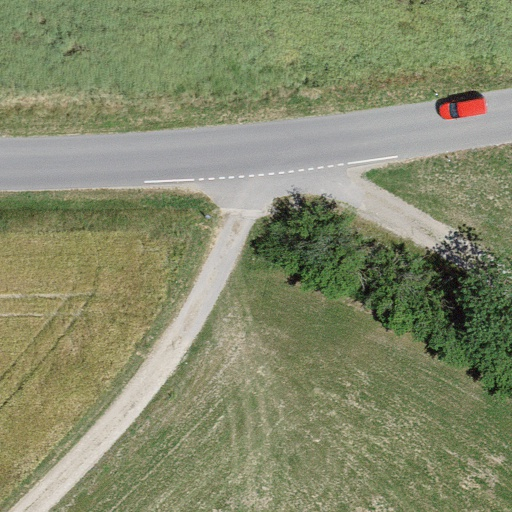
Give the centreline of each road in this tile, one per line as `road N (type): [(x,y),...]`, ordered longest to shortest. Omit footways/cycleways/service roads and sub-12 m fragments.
road 1 (tertiary): [(0,163),(322,147),(511,113)]
road 2 (track): [(28,511),(105,440),(204,305),(233,225),(224,155)]
road 3 (track): [(322,147),(511,305)]
